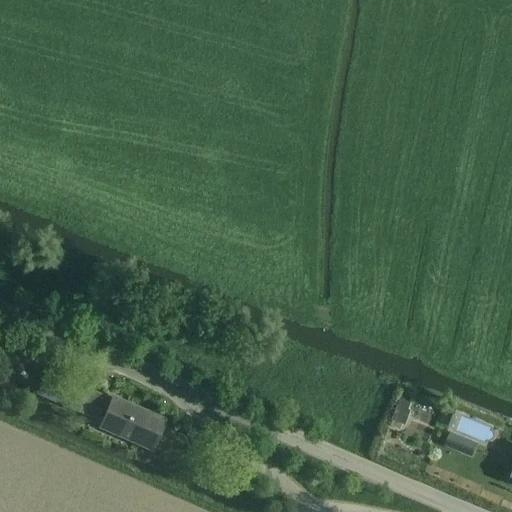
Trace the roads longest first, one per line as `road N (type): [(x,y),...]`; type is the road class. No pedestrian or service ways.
road 1 (tertiary): [(181,389),(459,511)]
road 2 (tertiary): [(0,307),(181,389)]
road 3 (unclassified): [(309,507),(209,428),(181,389)]
